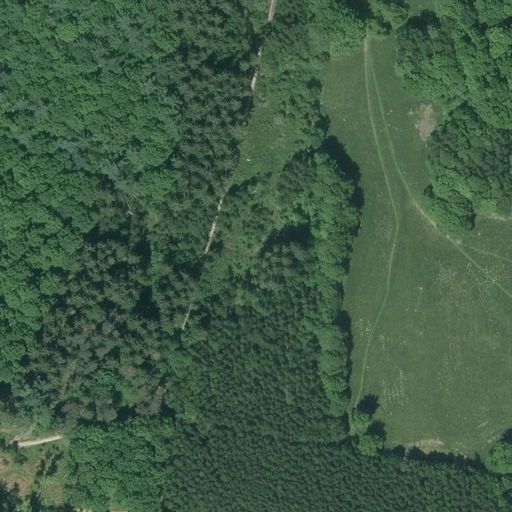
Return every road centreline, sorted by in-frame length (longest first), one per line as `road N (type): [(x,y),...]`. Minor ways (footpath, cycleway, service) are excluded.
road 1 (track): [(21,444),(79,393),(107,355),(159,223),(172,99),(162,0)]
road 2 (track): [(157,420),(250,95),(256,57),(239,0)]
road 3 (track): [(157,420),(344,449)]
road 4 (track): [(344,449),(511,476)]
road 5 (track): [(0,446),(157,420)]
